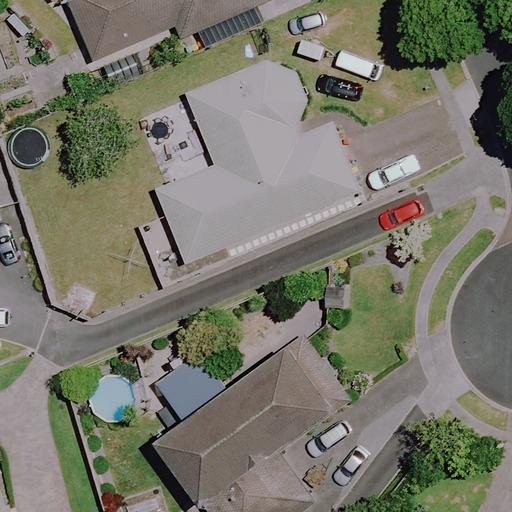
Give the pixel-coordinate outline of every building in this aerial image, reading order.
[(76,0),(100,59),(184,26),(189,38),(278,3),(277,0),(76,0)] [(275,60),(194,93),(224,165),(165,189),(194,259),(367,188),(340,121),(308,134),(305,127),(315,100),(304,72),(275,60)] [(0,78),(0,104),(10,132),(62,113),(58,102),(38,109),(23,70),(12,74),(0,78)] [(353,405),(309,343),(168,443),(216,511),(312,511),(321,505),(285,453),(353,405)] [(12,511),(0,471),(0,511),(12,511)]
